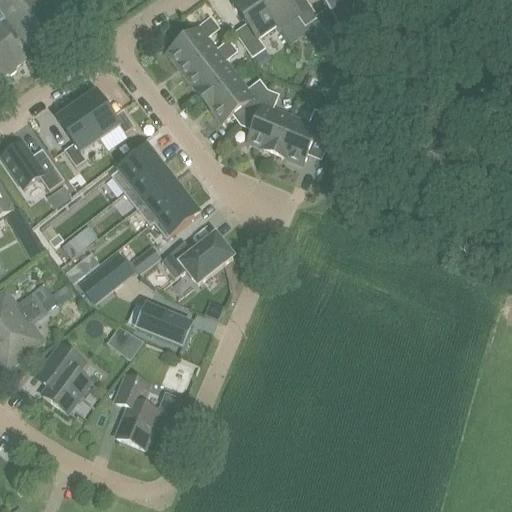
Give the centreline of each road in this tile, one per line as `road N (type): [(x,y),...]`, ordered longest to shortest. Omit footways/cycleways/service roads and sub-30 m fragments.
road 1 (residential): [(113,47),(203,164),(271,234),(160,496),(119,488),(0,418)]
road 2 (residential): [(0,123),(113,47)]
